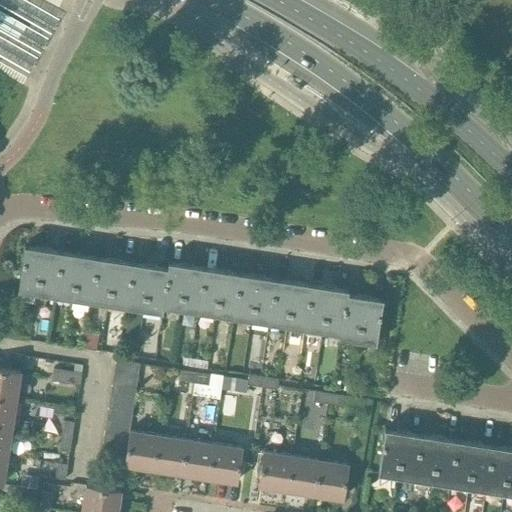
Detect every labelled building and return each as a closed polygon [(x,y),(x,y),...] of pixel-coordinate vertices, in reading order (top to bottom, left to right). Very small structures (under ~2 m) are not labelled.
[(36,292),(43,247),(24,244),(17,289),(36,292)] [(61,249),(43,247),(36,292),(54,294),(61,249)] [(54,294),(72,297),(78,252),(61,249),(54,294)] [(72,297),(89,300),(96,255),(78,252),(72,297)] [(89,300),(108,302),(114,258),(96,255),(89,300)] [(108,302),(125,305),(132,261),(114,258),(108,302)] [(143,308),(161,310),(169,260),(168,260),(166,266),(150,263),(143,308)] [(186,263),(169,260),(161,310),(162,311),(163,305),(179,307),(186,263)] [(125,305),(143,308),(150,263),(132,261),(125,305)] [(179,307),(197,310),(204,265),(186,263),(179,307)] [(197,310),(215,313),(222,268),(204,265),(197,310)] [(215,313),(233,316),(240,271),(222,268),(215,313)] [(233,316),(250,319),(257,274),(240,271),(233,316)] [(250,319),(268,322),(276,277),(257,274),(250,319)] [(268,322),(286,324),(293,279),(276,277),(268,322)] [(286,324),(304,327),(311,282),(293,279),(286,324)] [(304,327),(321,330),(329,285),(311,282),(304,327)] [(346,288),(329,285),(321,330),(338,333),(338,337),(339,337),(346,288)] [(339,337),(357,339),(364,294),(347,292),(348,288),(346,288),(339,337)] [(364,294),(357,339),(376,342),(383,297),(364,294)] [(116,359),(114,373),(138,377),(140,363),(116,359)] [(0,396),(15,399),(20,370),(0,367),(0,396)] [(81,372),(53,368),(52,380),(79,385),(81,372)] [(180,369),(179,380),(195,382),(197,372),(180,369)] [(208,384),(210,374),(197,372),(195,382),(208,384)] [(114,373),(112,384),(136,388),(138,377),(114,373)] [(249,373),(247,384),(261,387),(264,375),(249,373)] [(276,390),(278,378),(264,375),(261,387),(276,390)] [(112,384),(110,396),(134,399),(136,388),(112,384)] [(314,390),(312,400),(327,403),(329,392),(314,390)] [(342,405),(344,395),(329,392),(327,403),(342,405)] [(0,424),(11,427),(15,399),(0,396),(0,424)] [(110,396),(108,407),(132,411),(134,399),(110,396)] [(108,407),(106,419),(130,422),(132,411),(108,407)] [(106,419),(105,430),(129,434),(129,429),(130,422),(106,419)] [(73,421),(63,420),(61,434),(71,435),(73,421)] [(0,453),(7,454),(11,427),(0,424),(0,453)] [(396,475),(403,430),(384,427),(377,472),(396,475)] [(158,433),(129,429),(129,434),(127,446),(125,457),(125,463),(153,468),(158,433)] [(105,430),(103,442),(127,446),(129,434),(105,430)] [(396,475),(414,478),(421,432),(403,430),(396,475)] [(414,478),(432,481),(439,435),(421,432),(414,478)] [(186,438),(158,433),(153,468),(180,472),(186,438)] [(61,434),(57,462),(67,464),(71,435),(61,434)] [(432,481),(449,483),(456,438),(439,435),(432,481)] [(180,472),(208,476),(214,442),(186,438),(180,472)] [(475,441),(456,438),(449,483),(467,486),(475,441)] [(467,486),(485,489),(492,444),(475,441),(467,486)] [(103,442),(101,454),(125,457),(127,446),(103,442)] [(214,442),(208,476),(236,481),(242,447),(214,442)] [(485,489),(503,492),(510,446),(492,444),(485,489)] [(503,492),(511,493),(511,446),(510,446),(503,492)] [(287,489),(292,455),(263,450),(258,484),(287,489)] [(319,459),(292,455),(287,489),(314,493),(319,459)] [(314,493),(342,497),(347,463),(319,459),(314,493)] [(54,478),(64,479),(67,464),(57,462),(54,478)] [(35,500),(35,497),(37,488),(8,483),(6,495),(35,500)] [(116,511),(119,497),(120,490),(86,484),(81,511),(116,511)] [(51,493),(41,491),(39,506),(49,508),(51,493)]
